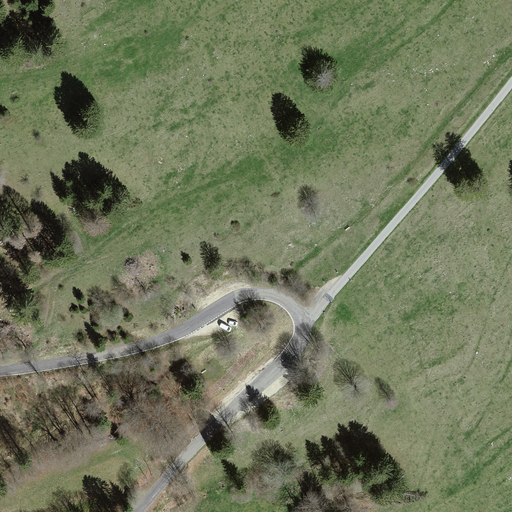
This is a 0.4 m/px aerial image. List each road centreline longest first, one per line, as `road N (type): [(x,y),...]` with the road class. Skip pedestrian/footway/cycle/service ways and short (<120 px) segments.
road 1 (tertiary): [(138,511),(299,346),(295,308),(255,292),(147,347),(0,368)]
road 2 (track): [(511,92),(349,286),(302,323)]
